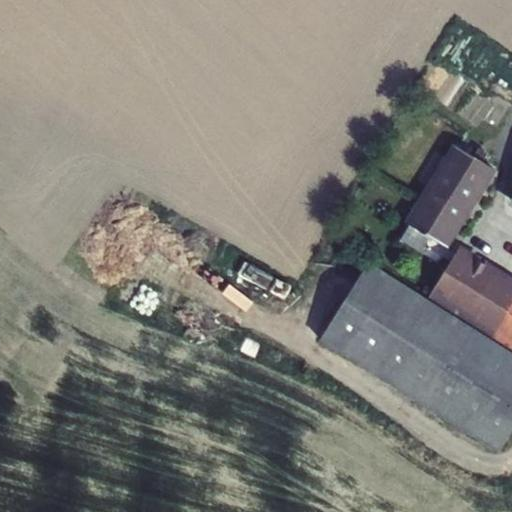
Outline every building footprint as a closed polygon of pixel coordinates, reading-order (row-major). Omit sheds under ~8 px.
[(487,163),(451,140),(404,216),(440,238),(487,163)] [(511,189),(503,204),(511,209),(511,189)] [(360,354),(497,441),(511,415),(511,283),(449,244),(424,286),(356,322),(354,340),(362,345),(360,354)] [(330,309),(356,322),(424,286),(367,251),(330,309)] [(356,322),(330,309),(322,323),(354,340),(356,322)] [(354,340),(322,323),(319,327),(360,354),(362,345),(354,340)]
